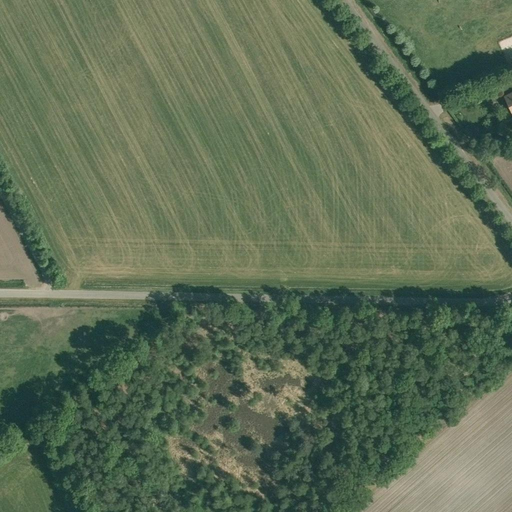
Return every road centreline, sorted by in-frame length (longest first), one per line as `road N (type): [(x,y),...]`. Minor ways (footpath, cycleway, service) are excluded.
road 1 (unclassified): [(511,299),(0,293)]
road 2 (unclassified): [(511,222),(343,0)]
